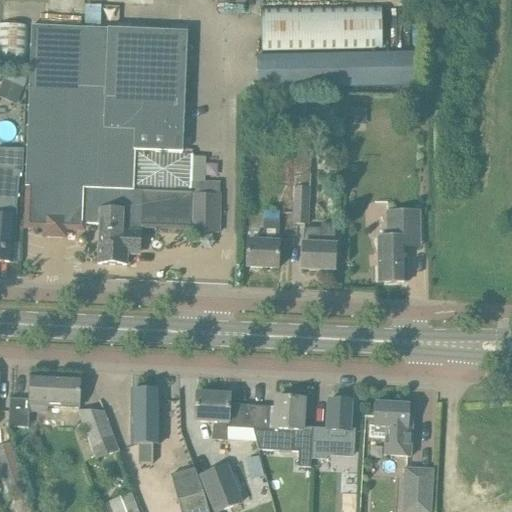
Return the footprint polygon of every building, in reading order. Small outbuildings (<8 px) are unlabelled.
[(87,5),(87,18),(101,18),(101,5),(87,5)] [(382,49),(381,5),(262,8),(263,52),(382,49)] [(0,23),(0,59),(27,60),(28,24),(0,23)] [(32,26),(25,187),(29,187),(27,226),(45,227),(49,232),(60,233),(65,227),(82,228),(83,224),(99,225),(101,211),(127,212),(126,234),(141,235),(141,225),(191,228),(191,233),(219,233),(220,183),(205,183),(192,183),(193,157),(193,154),(182,154),(188,33),(32,26)] [(418,87),(417,54),(256,56),(257,90),(418,87)] [(4,79),(0,88),(0,92),(18,101),(23,88),(4,79)] [(366,110),(350,110),(350,125),(366,126),(366,110)] [(311,148),(295,147),(292,225),(308,226),(311,148)] [(0,261),(12,263),(14,243),(16,218),(19,173),(23,173),(24,150),(0,149),(0,261)] [(193,157),(192,183),(205,183),(206,157),(193,157)] [(99,225),(98,264),(126,265),(127,251),(140,251),(141,235),(126,234),(127,212),(101,211),(99,225)] [(279,211),(264,211),(264,221),(263,221),(263,242),(247,242),(246,268),(278,269),(279,244),(279,211)] [(420,238),(419,212),(387,212),(388,238),(378,238),(378,283),(407,283),(407,238),(420,238)] [(334,226),(321,226),(321,229),(304,229),(303,245),(302,270),(334,272),(335,247),(333,247),(334,226)] [(8,428),(28,429),(29,406),(33,406),(79,408),(80,378),(30,376),(29,400),(10,400),(8,428)] [(138,464),(153,464),(153,444),(160,445),(160,391),(131,391),(131,444),(138,444),(138,464)] [(230,396),(197,394),(195,422),(213,423),(212,440),(227,441),(228,424),(252,425),(247,406),(229,405),(230,396)] [(298,467),(312,468),(314,432),(313,432),(313,428),(302,427),(304,400),(276,398),(274,430),(275,430),(292,431),(291,453),(299,453),(298,467)] [(390,401),(382,400),(379,404),(376,404),(374,427),(370,427),(370,438),(385,439),(384,456),(410,458),(412,419),(408,419),(408,406),(392,405),(390,401)] [(314,432),(313,460),(324,460),(324,456),(353,457),(354,431),(350,430),(352,403),(328,401),(326,431),(326,432),(326,433),(314,432)] [(258,450),(259,450),(274,451),(275,430),(274,430),(266,430),(267,407),(247,406),(258,450)] [(104,413),(78,412),(96,460),(119,452),(104,413)] [(24,488),(11,444),(0,447),(0,467),(8,493),(24,488)] [(222,511),(243,503),(228,464),(199,476),(213,511),(222,511)] [(429,511),(432,469),(403,468),(401,511),(429,511)] [(139,511),(133,493),(110,502),(114,511),(139,511)] [(208,511),(203,494),(177,501),(180,511),(208,511)]
